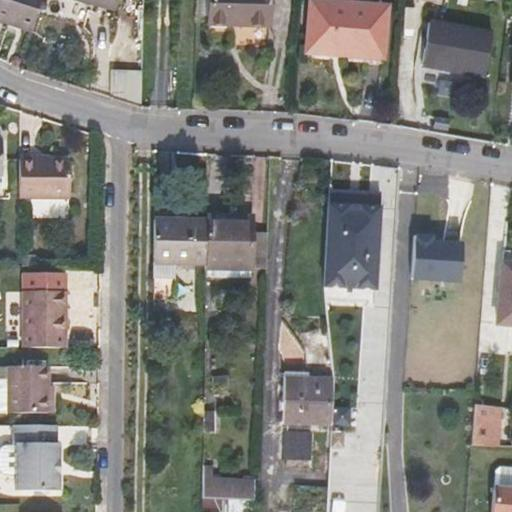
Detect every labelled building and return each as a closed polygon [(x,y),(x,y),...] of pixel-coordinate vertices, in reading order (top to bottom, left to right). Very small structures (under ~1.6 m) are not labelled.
[(0,0),(0,22),(32,33),(40,0),(0,0)] [(81,0),(115,10),(117,0),(81,0)] [(202,0),(202,14),(210,14),(210,0),(202,0)] [(210,0),(210,14),(210,23),(266,25),(267,0),(210,0)] [(311,1),(307,53),(332,54),(333,45),(383,49),(387,8),(311,1)] [(422,65),(485,78),(493,36),(430,23),(422,65)] [(332,54),(382,59),(383,49),(333,45),(332,54)] [(71,155),(21,154),(21,193),(71,194),(71,155)] [(326,203),(378,205),(378,193),(327,191),(326,203)] [(323,284),(374,287),(378,205),(326,203),(323,284)] [(253,270),(253,237),(253,226),(226,226),(226,218),(205,217),(205,222),(205,265),(205,269),(211,270),(211,279),(245,280),(246,270),(253,270)] [(253,226),(253,218),(226,218),(226,226),(253,226)] [(173,297),(174,264),(205,265),(205,222),(153,221),(152,297),(173,297)] [(260,270),(262,237),(253,237),(253,270),(260,270)] [(412,279),(459,283),(462,246),(431,243),(431,239),(415,237),(412,279)] [(511,324),(511,267),(503,267),(498,323),(511,324)] [(24,293),(24,349),(66,349),(66,293),(24,293)] [(10,413),(10,415),(50,415),(51,369),(11,369),(11,380),(10,413)] [(330,374),(284,372),(283,380),(331,382),(330,374)] [(0,411),(1,413),(10,413),(11,380),(1,380),(0,381),(0,411)] [(283,380),(282,421),(329,424),(331,382),(283,380)] [(500,408),(477,406),(474,446),(496,448),(500,408)] [(213,432),(214,414),(203,412),(203,432),(213,432)] [(60,446),(58,446),(58,428),(15,428),(15,446),(18,446),(18,447),(5,447),(2,448),(0,452),(0,453),(0,471),(2,475),(5,476),(17,476),(17,493),(60,493),(60,476),(57,476),(57,463),(60,463),(60,446)] [(286,430),(285,459),(312,460),(313,431),(286,430)] [(490,511),(511,511),(511,473),(494,472),(490,511)] [(257,477),(203,474),(202,497),(256,501),(257,477)]
